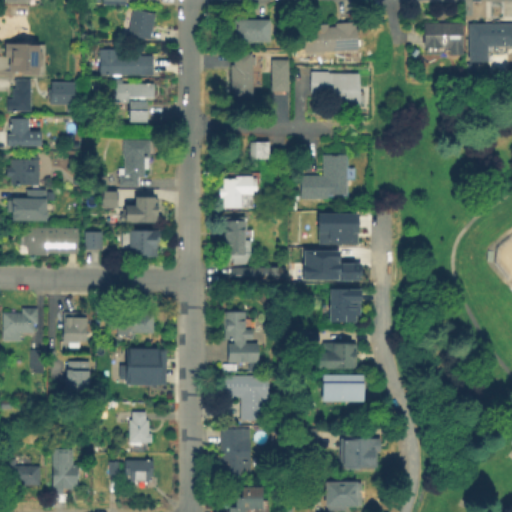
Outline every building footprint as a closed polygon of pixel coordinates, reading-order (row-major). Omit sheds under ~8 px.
[(148,39),(125,34),(131,9),(154,15),(148,39)] [(269,21),(268,44),(231,42),(232,20),(269,21)] [(352,23),(352,27),(356,27),(357,52),(301,55),(300,30),(310,29),(310,26),(326,25),(326,29),(334,28),(333,24),(352,23)] [(462,24),(461,56),(449,56),(449,49),(441,49),(441,54),(426,54),(426,49),(422,49),(422,24),(462,24)] [(511,24),(511,48),(500,48),(500,54),(488,54),(488,51),(484,51),(484,48),(466,48),(466,25),(511,24)] [(41,75),(8,76),(8,61),(2,61),(2,45),(41,45),(41,75)] [(153,76),(96,76),(96,49),(135,49),(135,56),(153,56),(153,76)] [(250,101),(228,102),(227,66),(232,66),(231,55),(249,55),(249,59),(253,59),(253,68),(250,68),(250,101)] [(267,59),(284,59),(285,91),(267,91),(267,59)] [(309,73),(357,73),(357,111),(328,111),(328,97),(309,97),(309,73)] [(28,112),(4,112),(4,101),(9,101),(9,91),(13,91),(13,81),(28,81),(28,112)] [(46,81),(46,103),(70,103),(70,82),(46,81)] [(127,124),(127,103),(112,103),(112,84),(154,84),(154,98),(145,98),(145,123),(127,124)] [(39,147),(4,147),(4,136),(8,136),(8,119),(26,119),(26,132),(39,132),(39,147)] [(115,188),(115,169),(121,169),(121,140),(149,140),(149,160),(142,160),(142,178),(136,178),(136,188),(115,188)] [(267,143),(267,162),(247,162),(247,143),(267,143)] [(298,201),(298,177),(320,177),(320,156),(344,156),(344,169),(351,169),(351,181),(344,181),(344,197),(325,197),(325,201),(298,201)] [(36,186),(5,186),(6,160),(26,160),(26,157),(36,157),(36,186)] [(251,210),(221,210),(221,200),(216,200),(216,190),(221,190),(221,181),(232,181),(232,178),(251,178),(251,180),(256,180),(256,194),(251,194),(251,210)] [(45,223),(11,223),(10,214),(4,214),(4,200),(23,200),(23,191),(44,191),(45,223)] [(116,193),(116,210),(100,210),(100,193),(116,193)] [(156,224),(118,224),(118,215),(123,215),(123,207),(133,207),(133,198),(156,199),(156,224)] [(314,212),(354,212),(354,243),(314,243),(314,212)] [(248,264),(222,264),(222,219),(243,219),(243,232),(248,232),(248,264)] [(76,254),(45,254),(45,258),(25,258),(25,250),(16,250),(16,237),(21,237),(21,229),(76,229),(76,254)] [(127,261),(127,249),(119,249),(119,235),(127,235),(127,232),(155,232),(155,251),(151,251),(151,261),(127,261)] [(100,233),(99,251),(81,250),(82,233),(100,233)] [(300,249),(299,278),(358,279),(359,260),(336,260),(336,250),(300,249)] [(227,284),(227,270),(280,269),(280,284),(227,284)] [(358,317),(353,317),(353,326),(327,326),(327,291),(361,291),(361,306),(358,306),(358,317)] [(0,343),(0,316),(19,315),(19,309),(35,309),(36,326),(30,326),(31,337),(19,338),(19,343),(0,343)] [(59,343),(59,314),(86,314),(86,343),(76,343),(76,351),(66,351),(66,343),(59,343)] [(225,365),(224,346),(231,346),(231,340),(221,340),(221,314),(242,314),(243,331),(249,331),(249,341),(243,341),(243,346),(257,346),(257,365),(225,365)] [(150,335),(127,335),(127,338),(115,338),(115,332),(107,332),(107,316),(150,316),(150,335)] [(106,336),(96,336),(96,327),(106,327),(106,336)] [(317,332),(316,349),(300,349),(300,332),(317,332)] [(353,372),(320,372),(320,354),(331,354),(331,346),(354,346),(353,372)] [(135,387),(119,387),(119,367),(115,367),(115,350),(143,351),(143,370),(137,370),(137,366),(129,366),(129,377),(135,377),(135,387)] [(41,376),(31,376),(31,371),(27,371),(27,352),(41,352),(41,376)] [(88,395),(65,395),(65,364),(88,364),(88,395)] [(237,422),(237,400),(221,400),(221,377),(267,377),(267,422),(237,422)] [(363,377),(363,405),(320,405),(320,377),(363,377)] [(150,445),(125,445),(125,426),(113,426),(113,413),(143,414),(143,423),(146,423),(146,436),(150,436),(150,445)] [(247,480),(218,480),(218,430),(247,430),(247,480)] [(314,431),(315,447),(297,447),(297,431),(314,431)] [(379,438),(379,454),(375,454),(375,470),(337,470),(337,439),(379,438)] [(75,468),(75,487),(70,487),(70,492),(49,491),(50,451),(70,451),(70,468),(75,468)] [(36,487),(11,486),(11,480),(2,480),(3,459),(13,459),(13,468),(36,468),(36,487)] [(150,462),(150,482),(146,482),(146,484),(122,484),(122,462),(150,462)] [(115,463),(115,477),(105,477),(105,463),(115,463)] [(356,484),(356,507),(345,507),(345,511),(323,511),(323,484),(356,484)] [(244,511),(226,511),(226,509),(234,509),(234,499),(241,499),(241,490),(261,490),(261,511),(244,511)]
